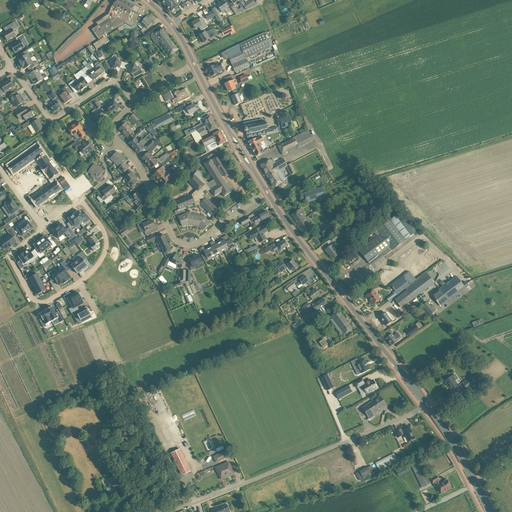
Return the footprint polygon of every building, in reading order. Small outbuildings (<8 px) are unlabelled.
[(122,23),(132,5),(123,0),(115,0),(113,6),(111,9),(114,11),(112,16),(110,17),(109,14),(96,23),(98,25),(91,30),(98,40),(122,23)] [(160,0),(171,12),(178,6),(178,5),(181,2),(178,0),(160,0)] [(243,6),(246,10),(259,5),(258,1),(255,3),(252,0),(249,0),(245,4),(245,5),(243,6)] [(228,7),(227,5),(224,1),(217,6),(221,12),(224,9),(227,13),(230,11),(228,7)] [(134,6),(132,5),(122,23),(125,25),(126,24),(131,27),(134,26),(140,14),(132,10),(134,6)] [(231,7),(236,15),(246,10),(243,6),(241,8),(241,7),(237,10),(234,5),(231,7)] [(223,20),(216,7),(212,9),(218,22),(223,20)] [(140,23),(138,25),(142,30),(145,27),(147,29),(152,23),(146,17),(140,23)] [(204,21),(203,21),(202,18),(199,20),(198,19),(192,23),(195,29),(202,25),(200,23),(204,21)] [(17,28),(16,27),(14,23),(6,27),(7,27),(9,31),(4,34),(8,41),(16,36),(13,31),(17,28)] [(236,33),(231,24),(221,29),(224,36),(230,33),(231,35),(236,33)] [(153,34),(169,56),(178,49),(163,27),(153,34)] [(199,36),(204,43),(210,39),(210,40),(215,38),(210,30),(206,32),(199,36)] [(234,72),(235,72),(249,66),(246,58),(271,47),(267,39),(269,38),(266,32),(226,51),(234,72)] [(18,41),(11,46),(15,53),(25,47),(24,47),(28,44),(24,38),(24,37),(22,35),(16,39),(18,41)] [(106,36),(93,44),(96,49),(109,41),(106,36)] [(22,58),(19,60),(20,62),(19,62),(21,65),(28,60),(31,58),(33,57),(30,52),(29,53),(27,50),(21,55),(22,58)] [(150,56),(145,59),(150,68),(155,64),(150,56)] [(28,60),(21,65),(23,67),(25,69),(30,66),(32,69),(35,67),(39,65),(36,61),(34,57),(33,57),(31,58),(28,60)] [(119,61),(117,58),(114,60),(113,58),(105,62),(110,70),(113,68),(114,69),(117,68),(120,69),(122,62),(119,61)] [(92,61),(89,63),(91,67),(93,69),(99,77),(102,75),(101,74),(103,73),(99,67),(102,65),(99,61),(94,65),(92,61)] [(84,73),(87,77),(89,75),(93,80),(96,79),(99,77),(93,69),(91,67),(89,63),(88,64),(81,69),(82,70),(84,73)] [(214,65),(207,68),(211,77),(222,72),(223,70),(223,69),(220,63),(214,66),(214,65)] [(137,67),(135,64),(132,65),(129,64),(127,71),(130,72),(131,74),(132,74),(134,78),(143,73),(139,66),(137,67)] [(28,75),(31,80),(41,74),(39,71),(42,69),(41,67),(28,75)] [(54,67),(49,70),(52,76),(58,73),(54,67)] [(76,78),(78,81),(84,89),(86,86),(88,84),(84,79),(87,77),(84,73),(76,78)] [(31,80),(34,85),(44,79),(47,77),(46,74),(42,77),(41,74),(31,80)] [(248,80),(246,75),(239,78),(242,83),(248,80)] [(3,81),(0,82),(0,93),(1,96),(7,92),(14,87),(10,80),(5,83),(3,81)] [(232,90),(233,93),(236,91),(236,90),(239,89),(240,84),(240,83),(237,84),(235,80),(225,84),(228,92),(232,90)] [(84,89),(78,81),(76,82),(73,81),(68,84),(72,88),(74,86),(78,92),(80,90),(81,91),(84,89)] [(45,82),(41,85),(44,90),(45,89),(48,92),(51,89),(45,82)] [(71,92),(68,88),(67,86),(62,89),(65,92),(60,96),(65,103),(72,98),(69,94),(71,92)] [(175,95),(177,98),(174,99),(176,104),(179,102),(181,101),(181,102),(190,97),(188,94),(188,95),(187,94),(188,94),(185,89),(179,92),(178,90),(174,93),(175,94),(174,95),(175,95)] [(120,95),(117,92),(116,91),(111,95),(115,100),(120,95)] [(173,98),(170,91),(163,95),(166,102),(173,98)] [(9,96),(16,107),(25,102),(20,94),(17,96),(15,92),(9,96)] [(57,97),(54,92),(49,95),(54,102),(49,106),(54,112),(60,107),(54,99),(57,97)] [(231,96),(235,105),(241,103),(237,93),(231,96)] [(120,107),(117,103),(114,100),(105,107),(111,113),(119,107),(120,107)] [(94,104),(93,105),(98,112),(93,115),(98,122),(105,116),(98,109),(101,106),(97,101),(94,104)] [(186,108),(187,109),(183,111),(185,115),(188,113),(189,114),(197,110),(194,104),(186,108)] [(15,112),(19,119),(23,117),(25,120),(33,116),(31,112),(32,111),(30,108),(26,110),(24,107),(15,112)] [(129,119),(135,125),(137,123),(136,122),(139,120),(134,114),(130,117),(131,118),(129,119)] [(151,124),(154,130),(172,120),(169,114),(151,124)] [(203,119),(200,121),(201,124),(200,125),(201,128),(213,122),(210,116),(203,119)] [(31,124),(36,133),(43,128),(39,123),(40,122),(38,119),(31,124)] [(257,135),(257,138),(261,136),(265,135),(278,132),(277,127),(268,130),(268,129),(269,128),(269,127),(269,126),(269,125),(268,124),(268,123),(267,123),(266,122),(264,123),(264,122),(263,119),(244,123),(244,124),(243,124),(243,127),(244,126),(245,127),(245,129),(244,129),(245,132),(246,132),(248,138),(257,135)] [(68,129),(72,135),(76,133),(80,139),(86,135),(81,129),(82,129),(78,122),(68,129)] [(201,128),(200,125),(196,127),(200,134),(206,131),(205,130),(208,128),(210,132),(217,128),(213,122),(201,128)] [(133,131),(126,123),(119,129),(127,137),(131,133),(133,132),(133,131)] [(150,125),(146,128),(152,137),(157,134),(150,125)] [(134,134),(133,135),(136,137),(145,128),(143,126),(140,129),(134,134)] [(201,140),(205,147),(209,144),(212,150),(218,147),(219,147),(223,145),(222,144),(226,142),(220,130),(201,140)] [(282,154),(284,155),(313,140),(308,130),(296,136),(296,137),(278,146),(282,154)] [(261,136),(257,138),(255,139),(248,142),(256,157),(264,153),(269,150),(267,147),(263,150),(261,146),(262,145),(261,142),(263,141),(261,136)] [(129,143),(134,148),(143,140),(140,137),(137,140),(135,138),(129,143)] [(146,147),(148,149),(153,144),(156,141),(155,139),(153,141),(152,141),(146,147)] [(134,148),(138,154),(144,148),(142,145),(145,142),(143,140),(134,148)] [(74,146),(77,150),(79,148),(84,155),(94,148),(92,145),(91,145),(88,141),(82,145),(80,142),(74,146)] [(37,144),(31,148),(37,157),(40,155),(42,158),(45,156),(37,144)] [(145,156),(142,158),(147,164),(153,157),(151,155),(153,153),(152,152),(157,147),(156,147),(153,144),(148,149),(143,154),(145,156)] [(31,148),(25,153),(31,161),(37,157),(31,148)] [(124,157),(121,154),(120,155),(117,152),(110,159),(119,168),(118,169),(122,174),(130,166),(129,165),(128,166),(125,163),(126,161),(123,157),(124,157)] [(25,153),(20,157),(25,165),(31,161),(25,153)] [(50,162),(45,156),(42,158),(37,161),(41,167),(50,162)] [(147,164),(151,169),(159,162),(161,164),(166,159),(163,156),(159,159),(158,158),(156,160),(153,157),(147,164)] [(169,156),(166,159),(161,164),(164,167),(172,159),(169,156)] [(210,160),(204,164),(214,180),(209,183),(207,184),(215,196),(221,192),(224,197),(231,192),(221,176),(223,174),(225,177),(228,175),(217,156),(213,159),(211,160),(210,160)] [(20,157),(14,161),(20,169),(25,165),(20,157)] [(270,160),(261,166),(274,187),(278,184),(281,188),(286,184),(284,180),(285,179),(280,171),(286,167),(290,175),(296,173),(291,163),(287,165),(283,159),(276,163),(273,159),(270,161),(270,160)] [(14,161),(8,165),(14,173),(20,169),(14,161)] [(54,167),(50,162),(41,167),(46,173),(54,167)] [(90,176),(92,177),(99,167),(94,164),(88,172),(91,174),(90,176)] [(58,173),(54,167),(46,173),(50,179),(58,173)] [(92,177),(93,179),(95,177),(98,179),(97,180),(100,182),(104,177),(101,175),(104,171),(99,167),(92,177)] [(154,175),(158,180),(165,174),(162,171),(165,170),(162,167),(154,175)] [(135,177),(135,176),(131,172),(132,172),(130,169),(124,176),(125,177),(124,179),(128,182),(128,183),(134,176),(135,177)] [(172,176),(174,179),(183,171),(181,169),(179,171),(178,170),(172,176)] [(158,180),(163,185),(172,177),(169,175),(167,172),(165,174),(158,180)] [(199,191),(201,192),(201,193),(192,197),(195,203),(194,203),(195,206),(196,205),(198,206),(199,207),(201,205),(200,204),(205,199),(202,196),(205,194),(206,195),(208,193),(207,192),(210,190),(207,184),(209,183),(202,176),(198,179),(194,175),(188,181),(198,192),(199,191)] [(135,179),(136,178),(134,176),(128,183),(128,182),(126,184),(131,188),(138,182),(135,179)] [(61,188),(55,180),(49,185),(55,193),(61,188)] [(49,197),(55,193),(49,185),(43,189),(49,197)] [(106,188),(112,195),(116,192),(111,185),(110,187),(109,186),(106,188)] [(325,197),(322,187),(304,193),(307,203),(325,197)] [(103,193),(100,195),(107,204),(114,198),(112,195),(106,188),(103,190),(104,191),(102,192),(103,193)] [(43,201),(49,197),(43,189),(38,193),(43,201)] [(130,199),(130,198),(127,201),(131,205),(134,202),(138,206),(135,209),(138,211),(143,206),(140,203),(144,199),(137,192),(134,195),(130,199)] [(37,205),(43,201),(38,193),(32,197),(37,205)] [(192,195),(177,201),(176,202),(179,210),(182,208),(194,203),(195,203),(192,197),(192,195)] [(218,210),(208,200),(206,198),(205,199),(200,204),(201,205),(212,216),(218,210)] [(5,205),(12,215),(19,210),(12,200),(5,205)] [(291,215),(297,224),(306,217),(300,209),(291,215)] [(73,214),(73,215),(80,223),(83,221),(86,223),(91,219),(86,213),(82,216),(79,211),(73,215),(73,214)] [(269,217),(266,211),(259,215),(259,216),(253,219),(250,221),(252,226),(256,224),(269,217)] [(183,215),(184,216),(179,218),(182,227),(187,224),(186,213),(183,215)] [(187,224),(193,225),(195,217),(189,216),(190,214),(186,213),(187,224)] [(417,232),(409,221),(408,222),(405,219),(404,220),(399,213),(377,230),(376,228),(373,230),(376,234),(368,240),(370,242),(359,250),(369,263),(383,252),(384,254),(387,254),(417,232)] [(28,222),(31,220),(27,215),(24,218),(25,219),(20,222),(28,232),(33,228),(28,222)] [(73,215),(68,219),(70,221),(67,224),(69,227),(72,231),(81,224),(80,223),(73,215)] [(200,218),(195,217),(193,225),(199,227),(204,217),(201,216),(200,218)] [(205,221),(206,219),(204,217),(199,227),(203,231),(209,224),(205,221)] [(240,221),(242,225),(250,221),(248,217),(240,221)] [(295,225),(303,236),(314,228),(306,217),(297,224),(295,225)] [(143,224),(146,231),(144,231),(146,235),(158,230),(157,226),(155,227),(152,220),(143,224)] [(19,232),(23,237),(28,232),(20,222),(12,228),(16,234),(17,234),(16,233),(19,232)] [(320,230),(325,236),(334,228),(329,222),(320,230)] [(75,236),(76,236),(72,231),(69,227),(69,228),(66,230),(62,224),(58,227),(58,226),(56,228),(56,229),(52,231),(58,239),(65,233),(69,237),(70,236),(72,238),(75,235),(75,236)] [(254,231),(248,234),(251,240),(257,237),(260,243),(266,239),(263,234),(268,231),(265,226),(260,228),(254,231)] [(16,235),(10,228),(7,231),(10,235),(0,243),(6,250),(9,247),(10,247),(13,245),(12,244),(16,242),(13,238),(16,235)] [(120,233),(122,236),(128,232),(125,228),(120,233)] [(88,233),(84,237),(88,241),(88,240),(91,245),(89,246),(90,247),(89,248),(91,251),(92,250),(93,252),(99,248),(97,245),(99,243),(93,236),(91,238),(88,233)] [(156,243),(158,247),(167,243),(163,234),(157,238),(159,242),(156,243)] [(45,236),(40,241),(46,249),(50,246),(52,249),(56,246),(52,241),(50,243),(45,236)] [(223,237),(230,250),(236,248),(238,253),(242,251),(237,242),(234,244),(231,239),(228,241),(227,240),(225,236),(223,237)] [(127,237),(124,240),(128,246),(132,243),(127,237)] [(219,243),(224,251),(225,254),(231,251),(230,250),(223,237),(222,238),(223,238),(222,239),(223,241),(219,243)] [(275,246),(274,243),(264,249),(267,253),(271,250),(273,252),(276,250),(278,253),(282,251),(281,250),(288,246),(285,240),(275,246)] [(46,249),(40,241),(34,245),(39,251),(37,253),(41,258),(44,255),(42,253),(46,249)] [(213,246),(209,249),(214,258),(216,257),(215,256),(219,254),(212,242),(211,243),(213,246)] [(212,242),(219,254),(224,251),(219,243),(215,245),(213,242),(212,242)] [(167,243),(158,247),(160,251),(162,250),(164,254),(171,251),(167,243)] [(250,248),(244,251),(245,254),(258,248),(257,245),(252,247),(252,246),(250,247),(250,248)] [(332,245),(325,250),(329,254),(333,258),(339,254),(332,245)] [(214,258),(209,249),(205,251),(203,247),(201,248),(203,252),(204,252),(205,253),(201,255),(205,263),(214,258)] [(24,253),(23,253),(31,262),(38,256),(34,250),(31,253),(28,250),(24,253)] [(79,259),(77,261),(83,269),(84,269),(87,267),(86,266),(87,266),(84,261),(87,258),(82,252),(77,256),(79,259)] [(23,253),(18,257),(21,260),(17,263),(21,270),(31,262),(23,253)] [(171,263),(178,266),(177,267),(180,269),(183,264),(181,263),(183,259),(175,255),(173,260),(171,263)] [(198,255),(189,259),(192,265),(189,266),(191,269),(195,268),(199,266),(198,264),(202,262),(201,259),(198,255)] [(74,258),(66,264),(70,269),(71,270),(73,268),(77,273),(78,272),(79,273),(82,271),(81,270),(83,269),(77,261),(76,262),(74,258)] [(159,272),(161,275),(165,268),(170,260),(166,258),(159,272)] [(283,265),(277,269),(281,273),(286,269),(289,266),(293,271),(298,267),(293,260),(287,264),(286,262),(283,265)] [(64,268),(59,272),(66,282),(68,281),(68,280),(71,278),(69,274),(68,273),(67,272),(68,272),(67,271),(70,269),(66,264),(64,261),(61,264),(64,268)] [(228,270),(231,277),(236,274),(232,268),(228,270)] [(50,272),(48,274),(52,281),(55,279),(59,285),(63,283),(63,284),(66,282),(59,272),(52,276),(50,272)] [(37,273),(29,277),(32,283),(40,279),(37,273)] [(395,300),(401,308),(434,283),(428,275),(395,300)] [(299,280),(299,281),(295,284),(297,286),(301,283),(303,285),(308,281),(305,276),(301,279),(299,280)] [(408,282),(407,280),(404,276),(391,286),(396,292),(408,282)] [(432,294),(441,307),(469,285),(466,282),(462,285),(456,276),(445,284),(442,281),(440,283),(443,286),(432,294)] [(40,279),(32,283),(35,289),(43,285),(40,279)] [(286,287),(289,291),(296,286),(292,281),(286,287)] [(43,285),(35,289),(38,295),(46,291),(43,285)] [(308,293),(306,292),(303,294),(305,296),(307,298),(310,296),(313,300),(319,294),(315,289),(309,294),(308,293)] [(378,296),(377,294),(374,290),(367,295),(371,301),(370,301),(373,305),(380,299),(378,296)] [(70,293),(64,296),(65,299),(67,298),(70,304),(67,305),(67,306),(82,298),(80,294),(79,295),(78,292),(71,296),(70,293)] [(82,298),(67,306),(71,304),(72,307),(69,309),(71,314),(79,310),(77,307),(84,303),(83,301),(84,301),(82,298)] [(312,306),(315,310),(320,307),(321,308),(326,304),(326,303),(325,301),(324,301),(323,299),(320,301),(319,300),(312,306)] [(422,306),(431,315),(435,311),(427,302),(422,306)] [(303,307),(302,308),(303,309),(299,312),(300,314),(304,311),(304,310),(305,310),(311,306),(308,303),(303,306),(303,307)] [(52,307),(46,310),(52,321),(57,319),(58,322),(63,320),(58,311),(55,313),(52,307)] [(87,307),(76,313),(82,324),(93,318),(87,307)] [(322,313),(319,309),(310,315),(314,320),(322,313)] [(42,318),(39,320),(44,327),(46,326),(46,325),(52,321),(46,310),(39,314),(42,318)] [(331,317),(343,333),(344,335),(352,329),(339,311),(331,317)] [(386,314),(380,318),(386,327),(392,323),(386,314)] [(471,322),(473,327),(482,324),(481,319),(471,322)] [(406,331),(410,336),(419,330),(415,325),(406,331)] [(386,338),(392,346),(401,338),(397,333),(393,336),(392,334),(386,338)] [(357,359),(350,362),(350,363),(351,362),(353,367),(357,366),(361,373),(369,369),(364,359),(358,362),(356,359),(357,359)] [(333,371),(338,381),(344,379),(341,374),(345,372),(343,368),(340,370),(338,368),(333,371)] [(327,374),(321,377),(327,391),(334,387),(327,374)] [(445,381),(452,390),(458,386),(451,376),(445,381)] [(462,383),(467,389),(476,382),(472,376),(462,383)] [(362,380),(355,384),(357,388),(358,387),(359,389),(362,387),(366,394),(377,388),(372,381),(369,383),(369,382),(366,384),(366,385),(364,386),(363,384),(364,384),(362,380)] [(346,388),(333,395),(336,401),(349,394),(346,388)] [(362,408),(370,419),(382,411),(381,409),(386,406),(380,397),(362,408)] [(397,437),(405,434),(408,442),(410,441),(411,441),(411,440),(414,439),(408,426),(395,432),(397,437)] [(105,437),(108,442),(123,433),(119,428),(105,437)] [(171,453),(182,476),(191,471),(180,449),(171,453)] [(213,456),(216,462),(227,457),(224,451),(213,456)] [(392,456),(376,464),(377,465),(380,472),(401,461),(399,456),(396,458),(394,459),(393,457),(392,456)] [(420,461),(411,465),(420,484),(422,487),(431,483),(420,461)] [(234,473),(229,462),(216,468),(219,476),(221,475),(223,479),(234,473)] [(213,466),(199,472),(202,477),(216,471),(213,466)] [(367,467),(354,473),(357,480),(371,474),(367,467)] [(437,476),(431,479),(433,483),(436,482),(437,485),(441,493),(451,488),(447,480),(439,484),(437,481),(439,480),(437,476)] [(118,485),(116,480),(116,478),(113,479),(113,478),(108,480),(110,487),(105,488),(107,492),(114,490),(113,489),(117,487),(117,485),(118,485)] [(173,497),(174,497),(175,502),(184,499),(182,493),(173,497)]
